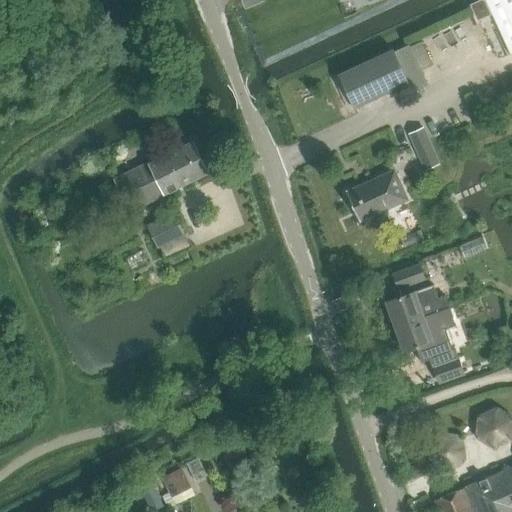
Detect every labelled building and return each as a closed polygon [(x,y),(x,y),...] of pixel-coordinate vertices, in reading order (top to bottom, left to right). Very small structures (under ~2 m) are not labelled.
[(511,0),(485,0),(511,55),(511,54),(511,0)] [(393,48),(338,74),(355,109),(409,84),(413,91),(428,84),(409,45),(394,51),(393,48)] [(434,151),(424,128),(410,135),(426,170),(440,164),(434,151)] [(193,141),(115,179),(131,211),(209,173),(193,141)] [(396,170),(347,192),(360,221),(409,199),(396,170)] [(176,211),(148,225),(159,248),(188,234),(176,211)] [(483,237),(459,246),(465,259),(488,249),(483,237)] [(420,265),(394,275),(399,288),(425,278),(420,265)] [(415,291),(387,302),(396,327),(450,307),(446,296),(439,298),(434,285),(415,291)] [(450,307),(396,327),(405,351),(417,347),(422,362),(431,359),(434,367),(454,359),(459,358),(456,351),(453,352),(446,330),(456,326),(454,319),(450,307)] [(459,358),(454,359),(434,367),(439,382),(464,374),(459,358)] [(511,441),(511,414),(498,405),(478,415),(476,437),(494,450),(511,441)] [(440,471),(443,473),(466,463),(467,460),(464,435),(440,430),(436,432),(425,452),(426,455),(440,471)] [(258,454),(248,432),(216,449),(227,470),(258,454)] [(511,511),(511,467),(436,500),(440,511),(511,511)]
